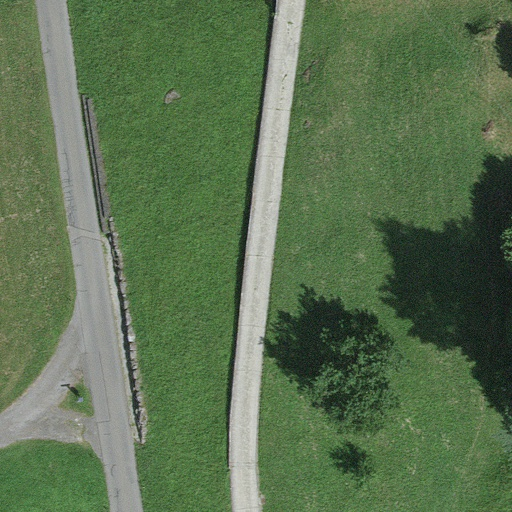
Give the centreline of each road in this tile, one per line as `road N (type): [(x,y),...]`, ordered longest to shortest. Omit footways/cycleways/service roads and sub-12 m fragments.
road 1 (residential): [(52,0),(124,511)]
road 2 (residential): [(246,511),(245,388),(290,0)]
road 3 (track): [(100,332),(78,338),(0,428)]
